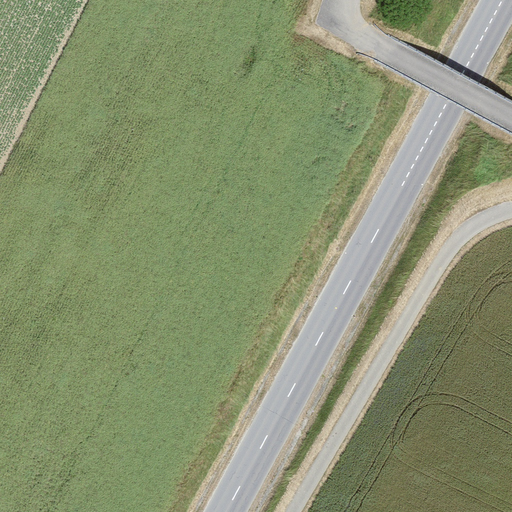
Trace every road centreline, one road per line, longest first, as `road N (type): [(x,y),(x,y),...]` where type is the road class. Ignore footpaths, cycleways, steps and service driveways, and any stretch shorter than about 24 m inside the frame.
road 1 (secondary): [(232,511),(502,0)]
road 2 (track): [(293,511),(453,245),(478,222),(511,209)]
road 3 (track): [(511,118),(360,33),(347,0)]
